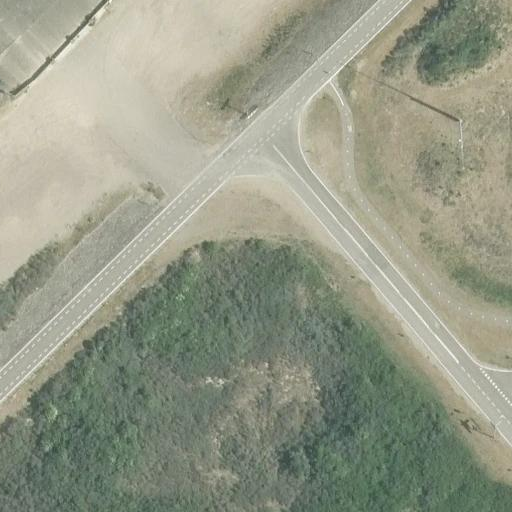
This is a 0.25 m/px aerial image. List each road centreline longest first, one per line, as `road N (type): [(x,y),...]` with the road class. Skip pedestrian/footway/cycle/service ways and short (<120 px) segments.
road 1 (unclassified): [(508,422),(260,132)]
road 2 (unclassified): [(0,384),(260,132)]
road 3 (unclassified): [(260,132),(395,0)]
